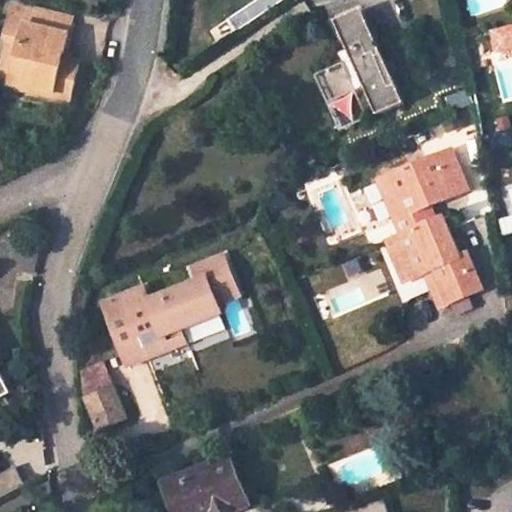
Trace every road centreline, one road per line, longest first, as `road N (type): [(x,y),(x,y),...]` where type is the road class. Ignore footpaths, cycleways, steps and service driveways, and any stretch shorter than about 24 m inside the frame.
road 1 (residential): [(107,148),(60,269),(51,328),(75,511)]
road 2 (residential): [(145,0),(137,59),(107,148)]
road 3 (residential): [(0,203),(107,148)]
